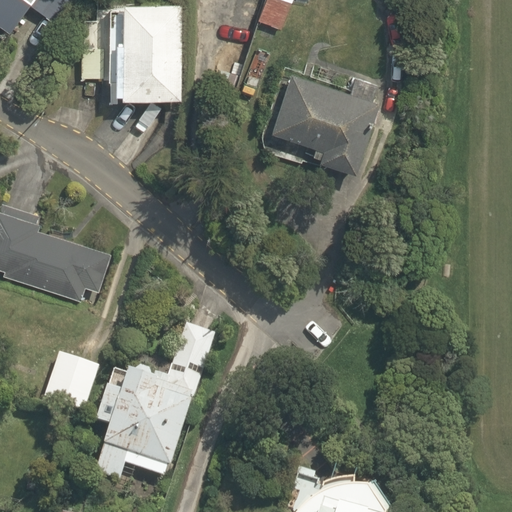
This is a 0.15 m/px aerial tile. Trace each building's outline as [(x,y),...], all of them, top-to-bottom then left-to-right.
[(0,0),(0,30),(10,36),(28,7),(58,25),(73,0),(0,0)] [(293,0),(263,0),(254,21),(280,32),(293,0)] [(92,7),(92,19),(83,19),(82,81),(103,81),(103,105),(178,106),(179,8),(92,7)] [(287,65),(263,138),(309,154),(305,168),(353,184),(382,96),(287,65)] [(0,208),(0,273),(77,302),(82,289),(96,294),(109,260),(32,232),(37,220),(1,207),(0,208)] [(98,369),(57,353),(39,398),(80,415),(98,369)] [(192,398),(125,372),(112,366),(90,423),(103,428),(85,473),(115,485),(122,467),(159,481),(192,398)] [(385,511),(390,495),(294,468),(282,511),(385,511)] [(258,511),(262,501),(226,490),(218,511),(258,511)]
